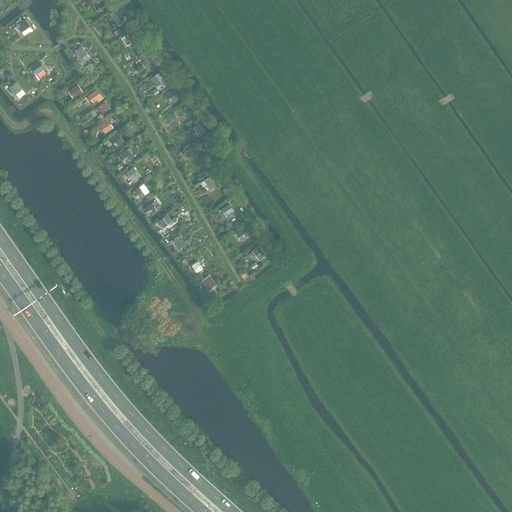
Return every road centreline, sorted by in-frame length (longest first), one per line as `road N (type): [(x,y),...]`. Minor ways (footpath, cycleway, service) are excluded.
road 1 (primary): [(230,511),(135,420),(0,237)]
road 2 (primary): [(0,270),(120,433),(201,511)]
road 3 (track): [(0,109),(18,126),(42,112),(56,119),(199,316)]
